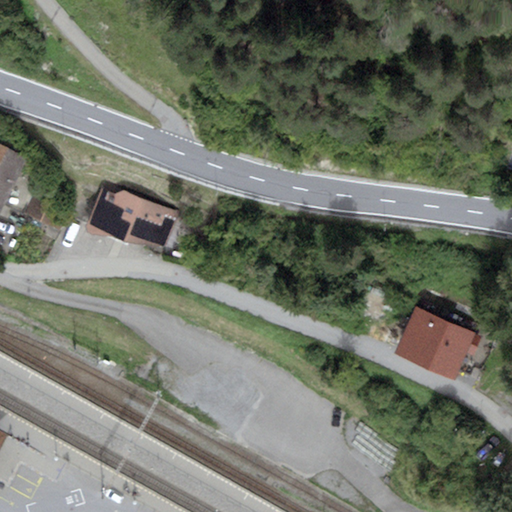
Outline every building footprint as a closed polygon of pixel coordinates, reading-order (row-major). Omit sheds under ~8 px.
[(0,146),(0,212),(25,158),(0,146)] [(102,187),(85,226),(113,230),(163,246),(181,211),(124,188),(117,191),(102,187)] [(71,208),(35,192),(26,211),(62,230),(71,208)] [(474,334),(416,307),(396,350),(454,377),(474,334)] [(0,457),(10,440),(0,434),(0,457)]
